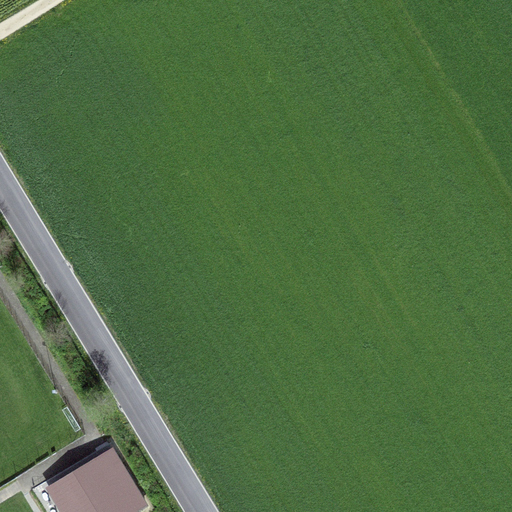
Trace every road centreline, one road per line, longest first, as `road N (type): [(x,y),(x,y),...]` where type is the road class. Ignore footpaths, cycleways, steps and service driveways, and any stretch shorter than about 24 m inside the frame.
road 1 (unclassified): [(0,164),(207,511)]
road 2 (track): [(0,287),(95,441),(30,480),(49,511)]
